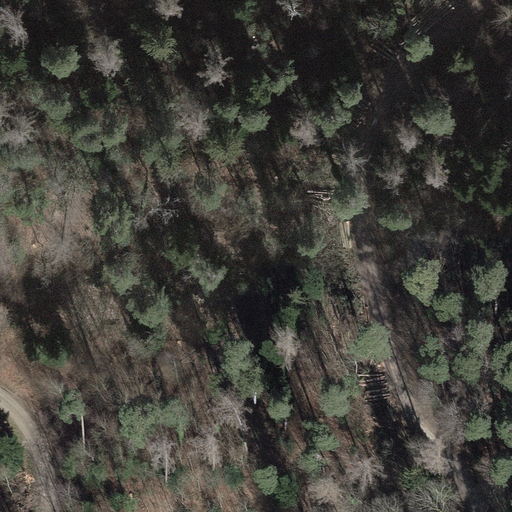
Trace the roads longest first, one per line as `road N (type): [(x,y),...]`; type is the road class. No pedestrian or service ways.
road 1 (track): [(472,511),(404,390),(361,236),(365,150),(391,96),(453,25),(488,0)]
road 2 (track): [(51,511),(45,463),(18,414),(0,402)]
